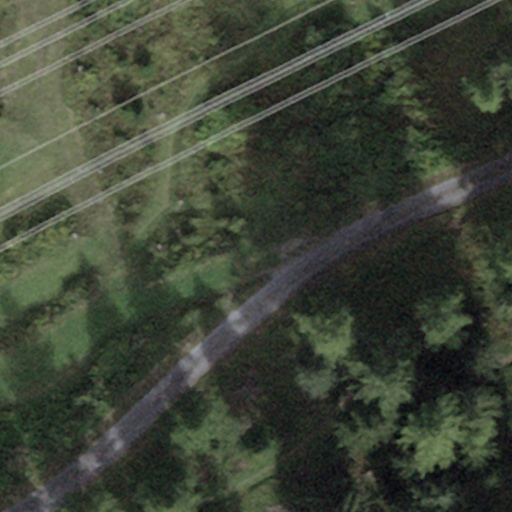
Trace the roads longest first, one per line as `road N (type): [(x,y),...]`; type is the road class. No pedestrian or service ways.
road 1 (track): [(0,504),(268,291),(511,168)]
road 2 (track): [(357,246),(338,229),(110,313),(58,134),(50,0)]
